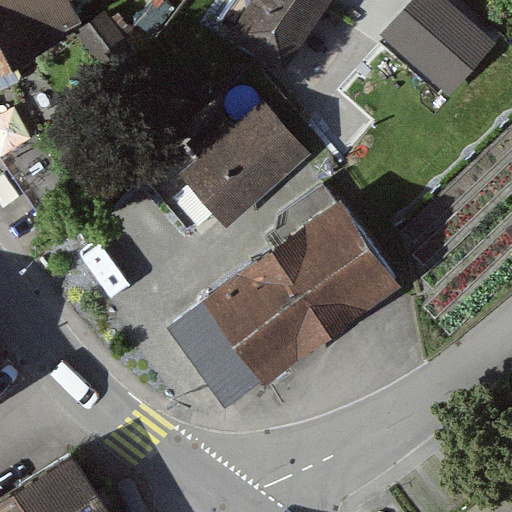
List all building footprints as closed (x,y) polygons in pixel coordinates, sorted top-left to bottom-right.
[(0,0),(0,29),(11,51),(83,15),(75,0),(0,0)] [(328,0),(260,0),(235,34),(282,66),(328,0)] [(450,0),(409,0),(383,31),(452,90),(497,39),(450,0)] [(110,7),(77,32),(161,141),(194,117),(110,7)] [(11,51),(0,29),(0,146),(60,236),(86,219),(13,55),(11,51)] [(327,159),(274,93),(169,177),(221,242),(327,159)] [(397,286),(344,209),(179,323),(232,400),(397,286)] [(117,511),(77,447),(21,482),(39,511),(117,511)] [(39,511),(21,482),(0,494),(0,511),(39,511)]
